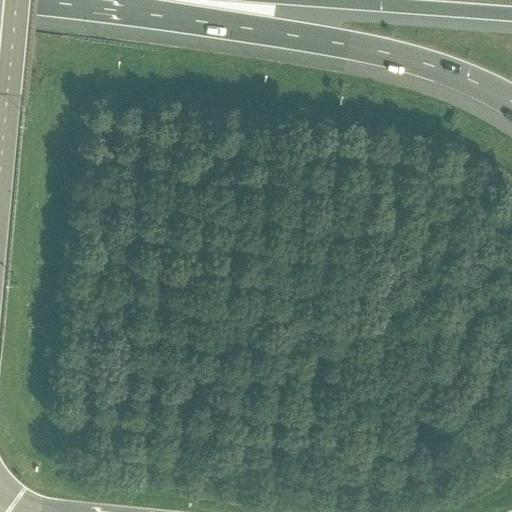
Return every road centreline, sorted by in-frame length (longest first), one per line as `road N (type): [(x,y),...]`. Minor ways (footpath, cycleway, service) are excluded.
road 1 (motorway): [(156,0),(268,32),(373,50),(511,103)]
road 2 (motorway): [(291,0),(511,15)]
road 3 (primary): [(0,167),(15,0)]
